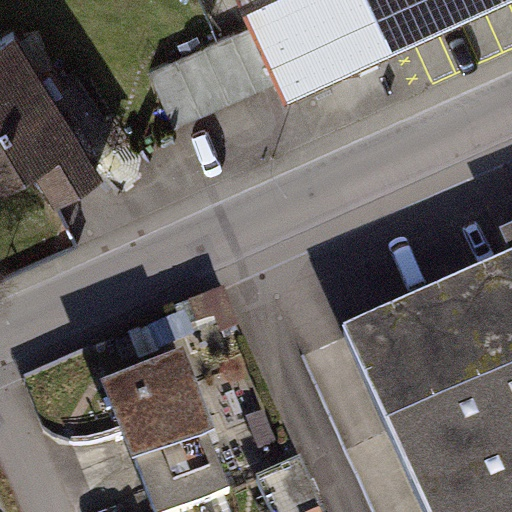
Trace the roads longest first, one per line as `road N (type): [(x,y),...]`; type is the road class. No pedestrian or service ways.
road 1 (residential): [(511,104),(0,338)]
road 2 (unknown): [(239,229),(348,511)]
